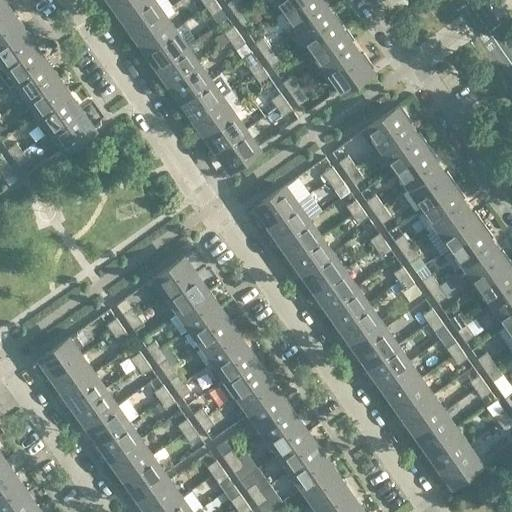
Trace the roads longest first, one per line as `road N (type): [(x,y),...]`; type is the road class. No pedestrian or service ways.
road 1 (residential): [(430,511),(64,0)]
road 2 (residential): [(511,216),(356,0)]
road 3 (residential): [(96,511),(0,379)]
